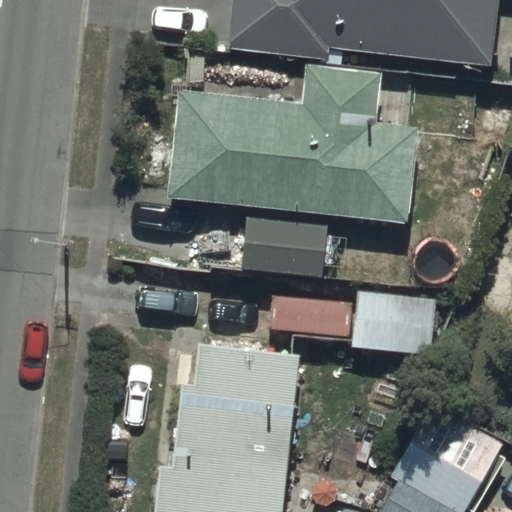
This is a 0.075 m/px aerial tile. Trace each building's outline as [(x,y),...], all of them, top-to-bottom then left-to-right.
[(239,0),(235,40),(332,50),(334,35),(496,51),(501,0),(239,0)] [(183,79),(173,186),(414,209),(423,114),(382,110),(387,60),(312,53),(308,91),(183,79)] [(248,211),(246,260),(329,265),(331,216),(248,211)] [(447,291),(355,283),(353,309),(350,341),(442,349),(447,291)] [(285,511),(305,342),(201,330),(196,374),(188,373),(179,453),(167,451),(160,511),(285,511)] [(399,468),(377,511),(463,511),(502,434),(428,397),(394,466),(399,468)]
